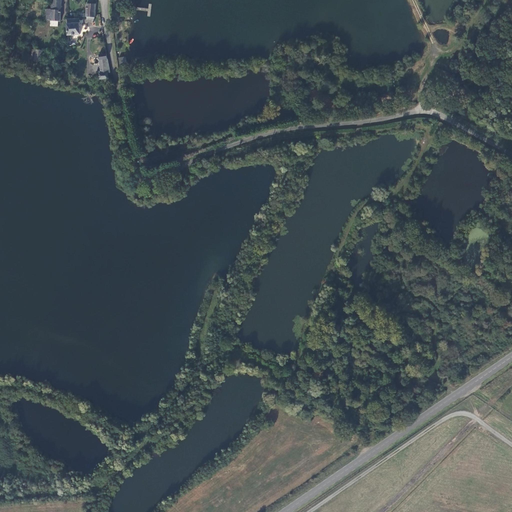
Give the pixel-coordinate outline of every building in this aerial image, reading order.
[(45,9),(45,20),(59,20),(60,0),(55,0),(51,0),(51,3),(50,3),(49,9),(45,9)] [(94,17),(95,3),(86,2),(86,13),(81,13),(80,16),(86,16),(94,17)] [(67,17),(68,33),(79,33),(78,17),(67,17)] [(33,50),(31,61),(40,62),(42,51),(33,50)] [(100,79),(108,79),(108,73),(110,73),(106,54),(99,54),(101,74),(99,74),(100,79)] [(126,56),(118,57),(119,67),(127,66),(126,56)]
